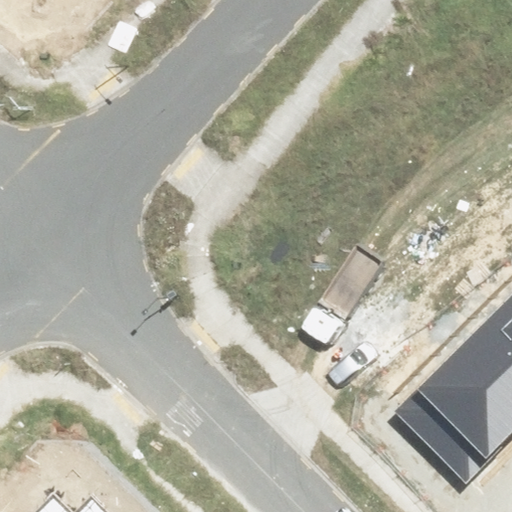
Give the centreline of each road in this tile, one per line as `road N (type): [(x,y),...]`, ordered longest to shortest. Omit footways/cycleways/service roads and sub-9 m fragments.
road 1 (residential): [(309,511),(43,234)]
road 2 (residential): [(265,0),(43,234)]
